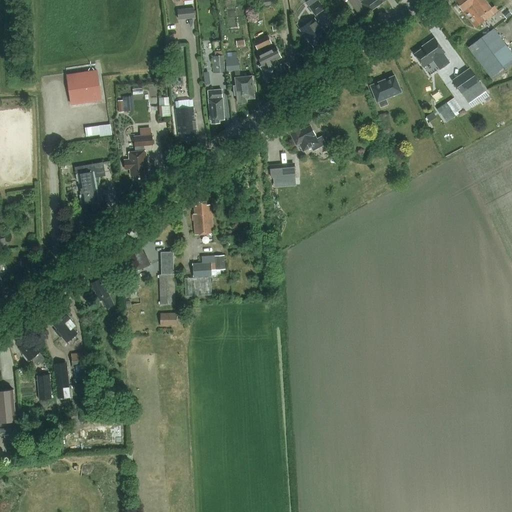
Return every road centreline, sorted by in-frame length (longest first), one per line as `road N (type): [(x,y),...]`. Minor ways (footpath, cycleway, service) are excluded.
road 1 (secondary): [(0,325),(422,0)]
road 2 (track): [(45,289),(34,0)]
